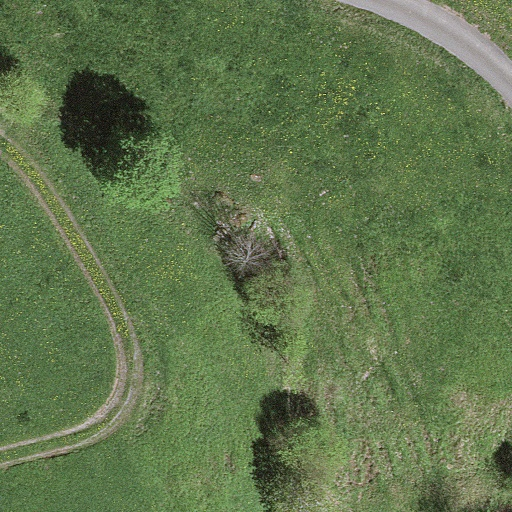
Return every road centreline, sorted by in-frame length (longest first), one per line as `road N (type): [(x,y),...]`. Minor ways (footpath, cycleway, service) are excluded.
road 1 (track): [(0,149),(41,175),(129,362),(130,416),(84,442),(0,469)]
road 2 (unclassified): [(511,100),(419,15),(369,0)]
